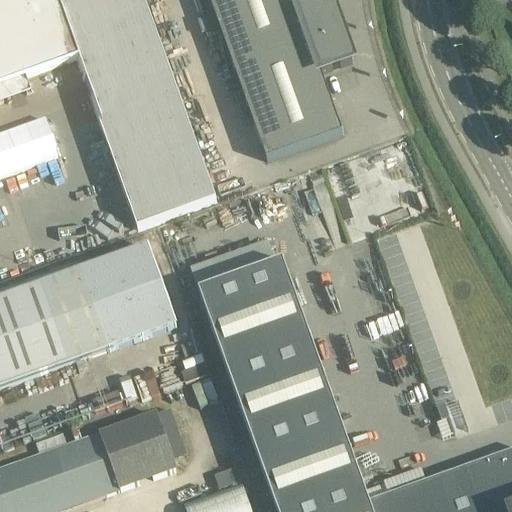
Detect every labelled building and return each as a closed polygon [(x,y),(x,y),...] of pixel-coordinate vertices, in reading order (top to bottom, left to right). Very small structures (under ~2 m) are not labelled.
[(0,0),(0,89),(77,62),(138,235),(217,207),(143,0),(0,0)] [(343,138),(322,77),(353,66),(328,0),(324,0),(297,10),(293,0),(208,0),(267,165),(343,138)] [(0,393),(72,368),(177,330),(149,251),(80,275),(75,262),(48,271),(0,288),(0,393)] [(276,271),(200,298),(276,511),(511,511),(511,454),(387,499),(383,489),(365,495),(284,268),(276,271)] [(406,341),(379,349),(386,376),(414,369),(406,341)] [(0,511),(70,511),(177,474),(157,418),(0,473),(0,511)] [(245,511),(235,471),(212,477),(217,495),(180,505),(182,511),(245,511)]
